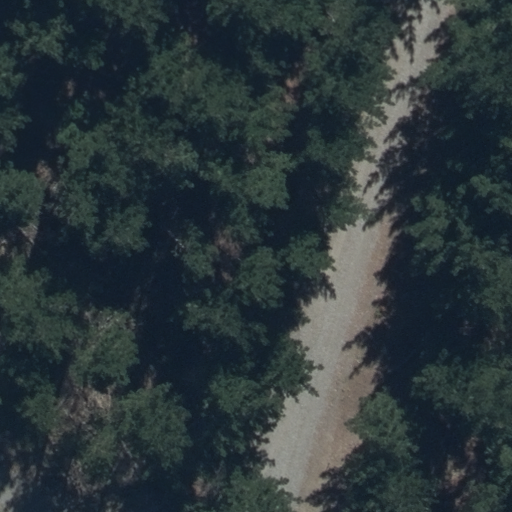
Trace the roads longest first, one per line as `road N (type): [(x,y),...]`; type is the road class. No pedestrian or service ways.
road 1 (track): [(412,0),(261,489)]
road 2 (unknown): [(261,489),(511,478)]
